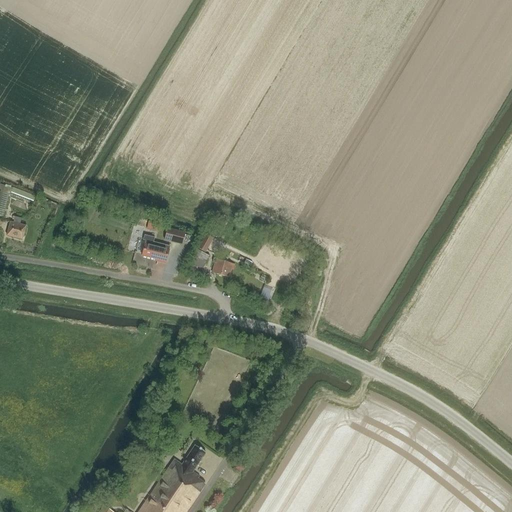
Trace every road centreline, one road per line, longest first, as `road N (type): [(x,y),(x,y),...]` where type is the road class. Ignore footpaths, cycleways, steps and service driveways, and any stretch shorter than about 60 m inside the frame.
road 1 (unclassified): [(511,466),(399,386),(223,318)]
road 2 (residential): [(223,318),(223,298),(209,291),(0,255)]
road 3 (unclassified): [(223,318),(0,281)]
